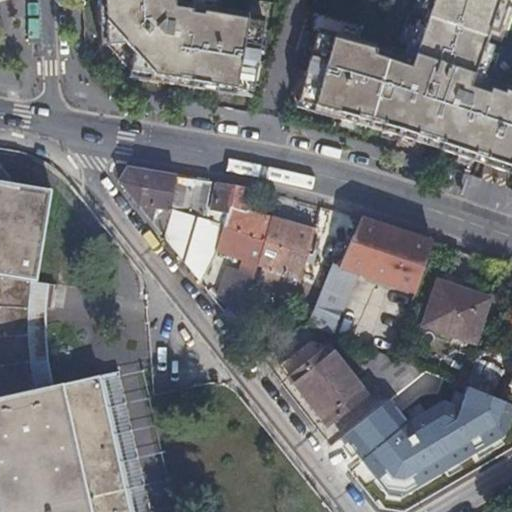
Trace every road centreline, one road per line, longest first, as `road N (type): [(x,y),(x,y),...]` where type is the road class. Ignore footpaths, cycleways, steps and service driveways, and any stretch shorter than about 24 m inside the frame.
road 1 (residential): [(84,129),(90,179),(350,511)]
road 2 (secondary): [(84,129),(297,167),(511,234)]
road 3 (residential): [(44,0),(51,123)]
